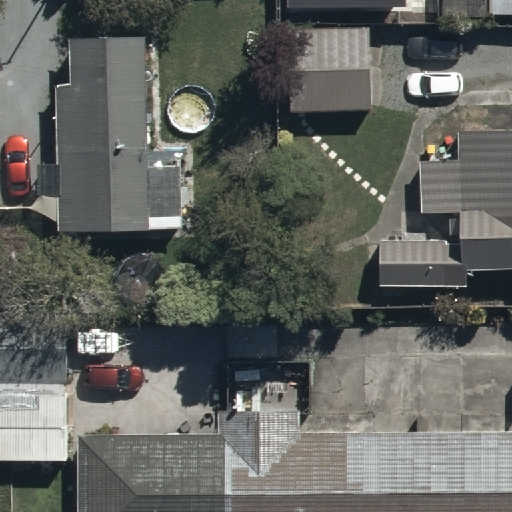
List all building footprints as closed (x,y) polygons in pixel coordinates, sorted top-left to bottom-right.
[(288,0),(288,9),(406,7),(405,0),(288,0)] [(511,0),(489,0),(489,10),(511,9),(511,0)] [(369,106),(368,22),(290,23),(291,107),(369,106)] [(52,210),(52,224),(181,223),(180,154),(149,155),(147,37),(71,38),(71,77),(56,77),(58,191),(39,191),(39,210),(52,210)] [(511,124),(457,123),(457,159),(421,159),(420,210),(458,210),(458,239),(379,238),(378,297),(405,298),(406,282),(468,283),(468,266),(511,266),(511,124)] [(0,377),(0,458),(72,458),(72,378),(0,377)] [(218,428),(79,429),(79,511),(511,511),(511,426),(298,428),(298,406),(218,406),(218,428)]
